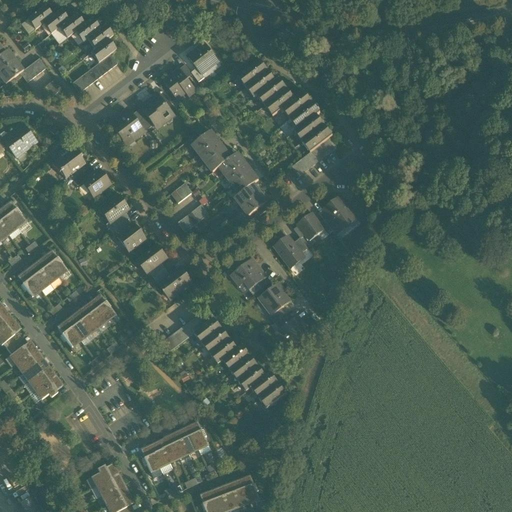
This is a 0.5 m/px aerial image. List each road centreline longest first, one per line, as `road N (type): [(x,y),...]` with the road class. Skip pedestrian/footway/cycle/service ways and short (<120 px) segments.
road 1 (residential): [(0,287),(100,422),(148,511)]
road 2 (residential): [(82,122),(191,260),(210,269),(254,238)]
road 3 (secondary): [(511,13),(404,34),(270,16)]
